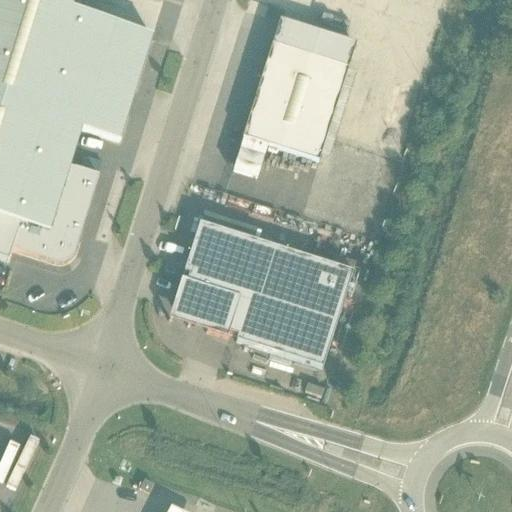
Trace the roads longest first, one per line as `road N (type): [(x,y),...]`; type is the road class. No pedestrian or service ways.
road 1 (unclassified): [(105,373),(220,0)]
road 2 (unclassified): [(274,430),(105,373)]
road 3 (unclassified): [(427,459),(274,430)]
road 4 (unclassified): [(274,430),(410,501)]
road 5 (unclassified): [(52,511),(105,373)]
